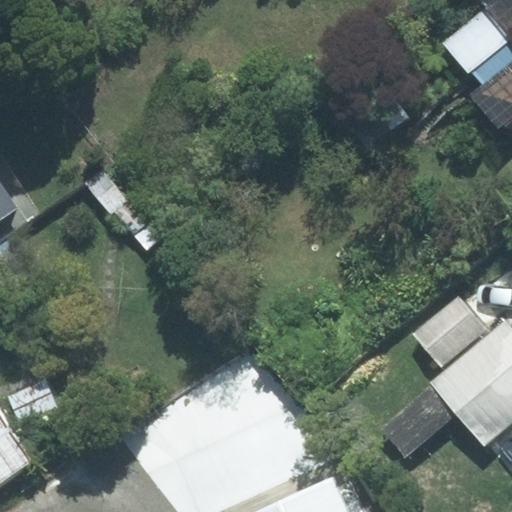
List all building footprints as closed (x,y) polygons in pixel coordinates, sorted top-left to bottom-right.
[(511,12),(505,5),(469,39),(499,70),(511,57),(511,12)] [(131,142),(174,100),(135,60),(92,103),(131,142)] [(400,82),(354,124),(394,167),(415,147),(402,133),(427,111),(400,82)] [(0,157),(0,233),(36,208),(0,157)] [(473,298),(432,332),(461,365),(502,331),(473,298)] [(511,328),(451,383),(506,443),(511,438),(511,328)] [(63,379),(26,396),(38,423),(75,407),(63,379)] [(13,399),(0,407),(0,499),(56,462),(13,399)] [(370,511),(352,476),(281,511),(370,511)]
